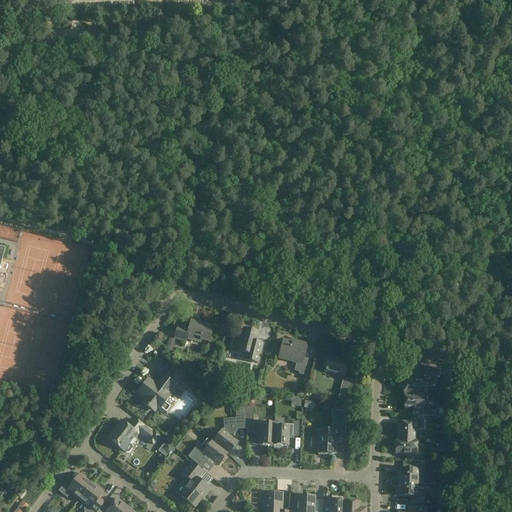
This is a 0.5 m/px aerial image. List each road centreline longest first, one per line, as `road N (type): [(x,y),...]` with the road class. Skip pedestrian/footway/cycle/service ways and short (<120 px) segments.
road 1 (residential): [(373,476),(373,343),(186,294),(169,299),(79,447)]
road 2 (residential): [(373,476),(252,472),(213,511)]
